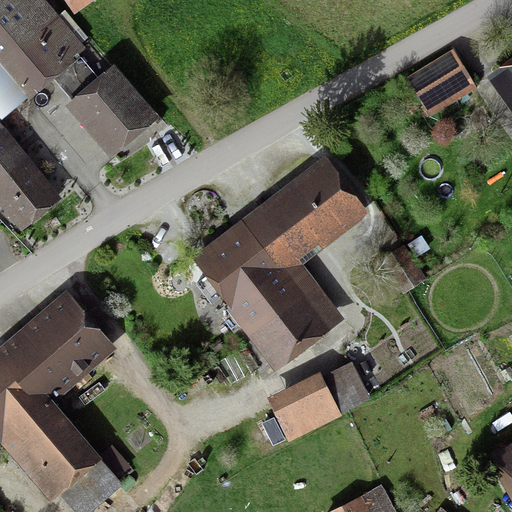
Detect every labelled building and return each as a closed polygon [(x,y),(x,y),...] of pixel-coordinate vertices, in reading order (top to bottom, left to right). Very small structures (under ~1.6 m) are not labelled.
[(39,0),(0,0),(0,60),(29,94),(81,49),(39,0)] [(0,0),(0,195),(21,222),(53,197),(2,134),(0,132),(0,118),(13,107),(29,94),(0,60),(0,0)] [(452,58),(414,81),(432,111),(471,88),(469,85),(475,82),(470,75),(465,78),(452,58)] [(511,66),(500,75),(511,91),(511,66)] [(114,73),(74,108),(110,149),(150,114),(114,73)] [(317,234),(353,206),(327,171),(201,267),(253,336),(243,344),(262,383),(281,369),(275,361),(325,323),(283,268),(321,239),(317,234)] [(403,245),(387,256),(408,290),(425,279),(403,245)] [(0,358),(1,360),(0,361),(0,421),(4,426),(6,424),(81,510),(116,480),(114,478),(128,466),(112,447),(98,458),(47,400),(108,347),(65,298),(0,353),(0,358)] [(365,397),(352,372),(275,410),(289,437),(338,413),(365,397)] [(511,481),(511,455),(501,462),(511,481)] [(331,511),(365,511),(359,498),(331,511)]
